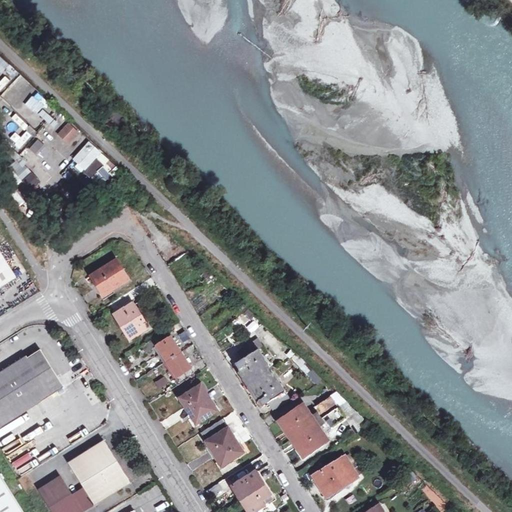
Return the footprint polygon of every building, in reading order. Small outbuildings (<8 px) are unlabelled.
[(0,71),(2,73),(9,65),(0,57),(0,71)] [(0,91),(1,93),(10,81),(5,77),(0,82),(0,91)] [(11,87),(2,95),(10,104),(19,96),(11,87)] [(39,93),(26,101),(34,113),(47,105),(39,93)] [(49,125),(54,119),(44,109),(39,114),(49,125)] [(57,134),(68,145),(80,133),(69,122),(57,134)] [(20,149),(32,136),(27,132),(15,145),(20,149)] [(25,150),(35,160),(48,147),(38,137),(25,150)] [(84,176),(86,174),(100,187),(118,168),(90,142),(70,162),(84,176)] [(74,177),(68,183),(84,198),(89,192),(74,177)] [(26,216),(33,211),(29,205),(22,210),(26,216)] [(0,288),(21,275),(0,242),(0,288)] [(129,279),(117,259),(92,274),(105,294),(129,279)] [(124,331),(130,339),(148,327),(132,303),(117,313),(127,329),(124,331)] [(156,345),(180,384),(195,375),(167,330),(142,346),(145,352),(156,345)] [(254,392),(263,406),(268,402),(273,410),(291,399),(255,342),(237,353),(241,360),(236,364),(241,371),(254,392)] [(49,353),(38,359),(36,357),(0,379),(0,415),(8,428),(72,389),(49,353)] [(299,358),(295,362),(316,383),(320,379),(299,358)] [(165,377),(155,381),(158,390),(168,385),(165,377)] [(207,415),(217,409),(201,385),(180,398),(195,420),(206,413),(207,415)] [(332,398),(318,407),(331,426),(345,417),(332,398)] [(303,404),(280,421),(304,456),(328,439),(303,404)] [(233,456),(234,458),(244,452),(223,418),(201,432),(221,463),(233,456)] [(92,502),(97,509),(138,485),(111,443),(76,464),(90,487),(98,499),(92,502)] [(345,456),(314,475),(327,496),(358,477),(345,456)] [(20,466),(25,474),(41,465),(38,461),(36,457),(20,466)] [(253,511),(274,499),(256,470),(233,485),(249,511),(253,511)] [(0,511),(26,511),(0,471),(0,511)] [(223,489),(215,476),(203,484),(210,497),(223,489)] [(59,511),(92,511),(97,509),(92,502),(98,499),(90,487),(78,495),(67,477),(46,490),(59,511)]
